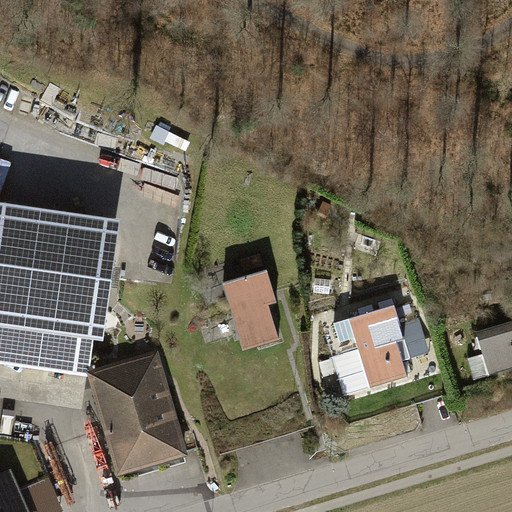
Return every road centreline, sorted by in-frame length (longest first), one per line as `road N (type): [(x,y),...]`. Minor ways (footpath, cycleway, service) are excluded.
road 1 (residential): [(511,427),(230,511)]
road 2 (track): [(250,0),(356,50),(392,58),(465,52),(511,25)]
